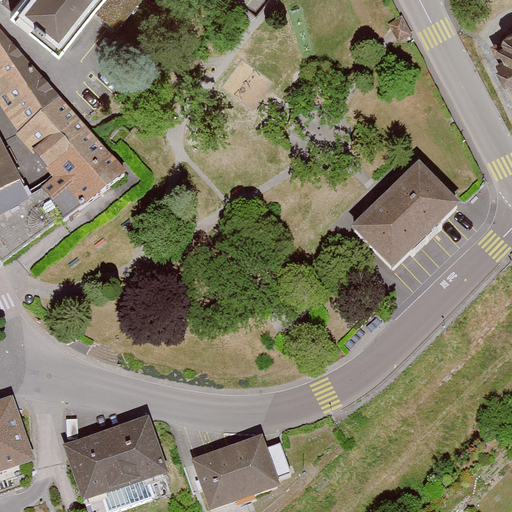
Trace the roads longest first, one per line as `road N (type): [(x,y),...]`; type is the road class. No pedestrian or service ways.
road 1 (residential): [(511,227),(364,377),(327,398),(269,414),(175,408),(79,378),(17,375)]
road 2 (tertiary): [(421,0),(511,174)]
